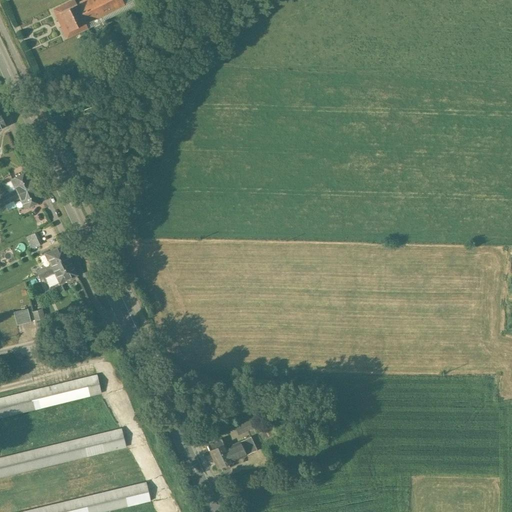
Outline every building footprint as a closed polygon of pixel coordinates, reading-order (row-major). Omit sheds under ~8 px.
[(85,23),(76,5),(76,4),(73,0),(53,10),(66,37),(87,28),(85,23)] [(119,0),(85,0),(76,4),(85,23),(87,22),(122,6),(119,0)] [(171,0),(170,0),(156,9),(164,22),(179,13),(171,0)] [(27,171),(11,179),(16,190),(17,193),(34,186),(27,171)] [(34,186),(17,193),(19,197),(20,198),(24,208),(41,200),(34,186)] [(16,190),(1,197),(2,201),(17,193),(16,190)] [(17,193),(2,201),(4,204),(19,197),(17,193)] [(31,248),(41,244),(36,232),(26,236),(31,248)] [(62,245),(46,253),(51,264),(52,268),(69,260),(62,245)] [(497,254),(484,254),(484,262),(497,262),(497,254)] [(69,260),(52,268),(54,271),(59,282),(76,274),(69,260)] [(51,264),(36,271),(38,275),(52,268),(51,264)] [(52,268),(38,275),(39,278),(54,271),(52,268)] [(27,308),(20,310),(23,323),(30,321),(27,308)] [(20,310),(13,312),(16,325),(23,323),(20,310)] [(43,312),(33,315),(36,328),(46,326),(43,312)] [(180,371),(177,364),(170,367),(173,374),(180,371)] [(286,373),(275,373),(274,385),(285,385),(286,373)] [(96,374),(0,398),(0,418),(101,393),(96,374)] [(257,417),(235,427),(238,435),(261,424),(257,417)] [(0,476),(126,447),(121,427),(0,455),(0,476)] [(256,450),(250,436),(243,440),(239,441),(245,455),(256,450)] [(220,438),(206,445),(209,450),(223,443),(220,438)] [(239,441),(226,447),(224,443),(223,443),(209,450),(217,468),(222,466),(223,470),(230,467),(228,463),(245,455),(239,441)] [(99,511),(149,500),(145,482),(16,511),(99,511)]
